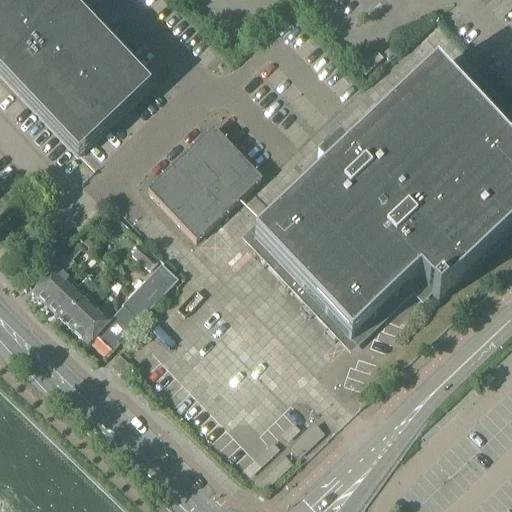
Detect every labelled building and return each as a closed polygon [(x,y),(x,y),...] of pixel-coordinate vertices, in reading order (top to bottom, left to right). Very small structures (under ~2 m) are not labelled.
[(0,0),(0,69),(77,150),(136,94),(47,0),(0,0)] [(381,57),(387,63),(392,58),(387,52),(381,57)] [(375,56),(358,72),(364,80),(382,63),(375,56)] [(511,234),(511,156),(488,131),(434,74),(254,245),(349,346),(416,283),(437,305),(511,234)] [(212,133),(146,196),(195,247),(260,184),(212,133)] [(138,249),(130,259),(148,275),(156,265),(138,249)] [(55,271),(31,297),(41,307),(66,281),(62,278),(73,266),(64,257),(53,269),(55,271)] [(117,316),(117,317),(110,324),(95,340),(95,341),(110,355),(177,285),(161,269),(121,311),(122,311),(117,316)] [(66,281),(41,307),(57,322),(66,312),(67,313),(82,297),(66,281)] [(66,312),(57,322),(57,323),(58,322),(74,337),(98,312),(82,297),(67,313),(66,313),(66,312)] [(98,312),(74,337),(87,349),(95,341),(95,340),(110,324),(98,312)] [(129,370),(116,357),(107,367),(119,380),(129,370)]
